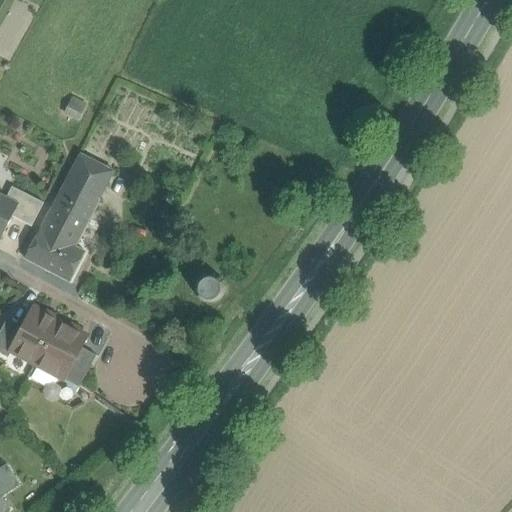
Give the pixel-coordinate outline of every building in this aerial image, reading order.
[(72,98),(64,114),(78,121),(87,105),(72,98)] [(95,160),(81,153),(68,178),(82,185),(95,160)] [(95,160),(82,185),(99,194),(113,169),(95,160)] [(68,178),(41,229),(73,246),(99,194),(82,185),(68,178)] [(24,192),(12,186),(7,198),(18,203),(24,192)] [(44,202),(24,192),(18,203),(19,204),(12,216),(32,226),(44,202)] [(7,198),(0,194),(0,240),(12,216),(19,204),(18,203),(7,198)] [(73,246),(41,229),(25,258),(69,281),(84,252),(73,246)] [(214,303),(226,289),(212,277),(200,291),(214,303)] [(59,321),(34,308),(23,329),(11,350),(12,350),(36,363),(59,321)] [(23,329),(7,320),(0,332),(0,350),(9,356),(12,350),(11,350),(23,329)] [(59,321),(36,363),(64,378),(81,347),(87,336),(59,321)] [(97,355),(81,347),(64,378),(79,387),(97,355)] [(7,464),(0,468),(0,498),(20,485),(7,464)]
